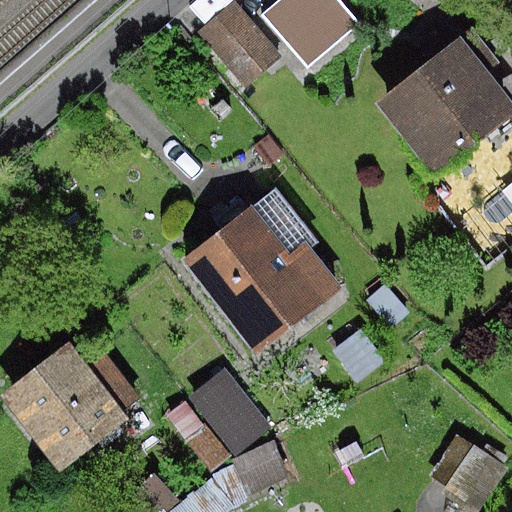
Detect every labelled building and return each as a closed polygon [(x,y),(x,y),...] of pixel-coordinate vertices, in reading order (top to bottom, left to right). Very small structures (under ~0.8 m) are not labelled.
[(350,0),(279,0),(269,9),(316,64),(367,19),(350,0)] [(511,90),(479,45),(396,104),(448,175),(511,127),(511,90)] [(270,216),(194,270),(253,352),(330,298),(270,216)] [(88,348),(18,394),(68,472),(139,426),(88,348)] [(221,472),(167,511),(234,511),(303,462),(231,365),(173,407),(221,472)]
